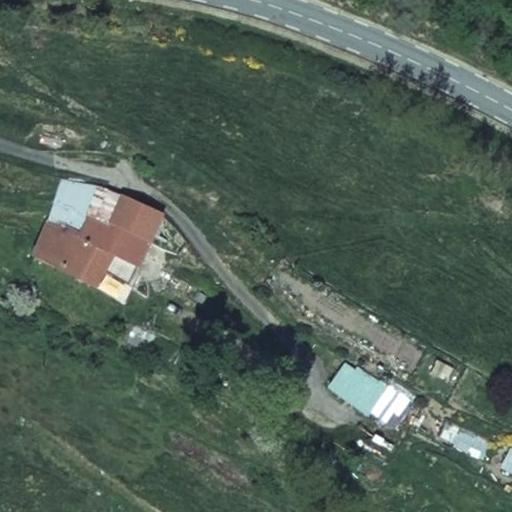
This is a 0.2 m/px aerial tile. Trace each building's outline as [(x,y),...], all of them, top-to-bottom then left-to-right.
[(64,182),(58,203),(105,228),(122,197),(99,189),(64,182)] [(97,245),(113,254),(136,266),(160,215),(122,197),(105,228),(97,245)] [(58,203),(52,221),(97,245),(105,228),(58,203)] [(113,254),(97,245),(52,221),(35,254),(95,285),(104,270),(113,254)] [(136,266),(113,254),(104,270),(128,284),(136,266)]
